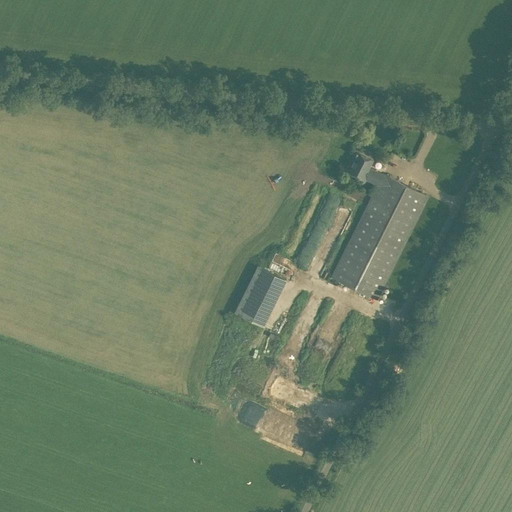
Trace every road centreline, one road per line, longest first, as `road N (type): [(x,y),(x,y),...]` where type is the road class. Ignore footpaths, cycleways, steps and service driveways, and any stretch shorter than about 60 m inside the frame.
road 1 (unclassified): [(495,126),(0,75)]
road 2 (unclassified): [(304,511),(495,126)]
